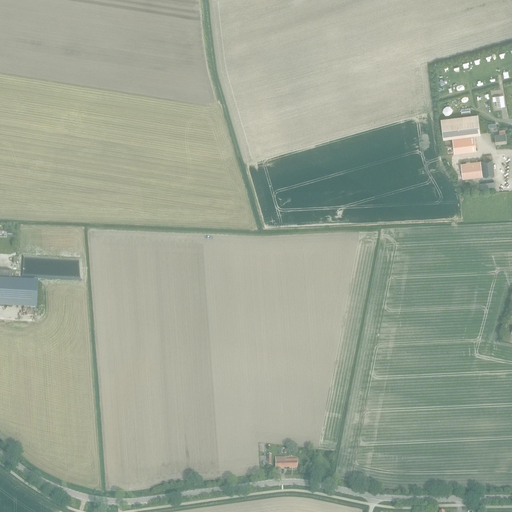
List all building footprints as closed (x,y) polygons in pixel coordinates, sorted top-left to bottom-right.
[(497,107),(501,107),(499,96),(492,97),(493,101),(496,101),(497,107)] [(455,152),(475,149),(473,135),(480,134),(477,114),(441,118),(444,138),(453,137),(455,152)] [(494,135),(495,144),(506,143),(504,130),(499,130),(500,134),(494,135)] [(483,160),(461,163),(463,178),(482,175),(482,176),(494,175),(491,155),(483,156),(483,160)] [(0,276),(8,277),(9,269),(0,268),(0,276)] [(0,279),(0,306),(18,308),(19,281),(0,279)] [(298,468),(298,459),(285,459),(285,457),(276,457),(276,468),(298,468)]
